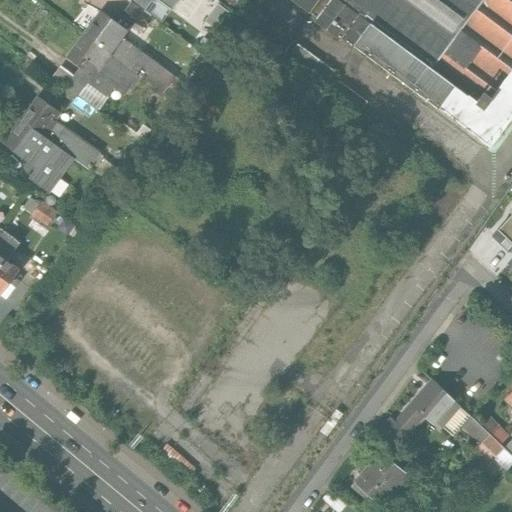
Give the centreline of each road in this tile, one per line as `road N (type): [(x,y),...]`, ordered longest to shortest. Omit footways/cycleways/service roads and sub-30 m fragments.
road 1 (residential): [(289,511),(449,300)]
road 2 (primary): [(142,511),(0,394)]
